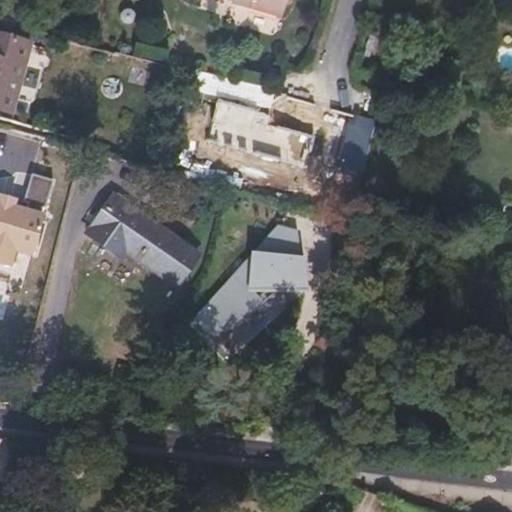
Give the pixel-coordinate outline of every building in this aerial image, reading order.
[(0,0),(0,18),(14,23),(21,0),(0,0)] [(228,0),(228,1),(279,16),(283,0),(228,0)] [(0,113),(7,115),(17,81),(26,50),(27,46),(0,38),(0,113)] [(273,119),(234,107),(220,153),(260,165),(273,119)] [(198,256),(113,196),(87,235),(122,259),(126,252),(178,287),(198,256)]
